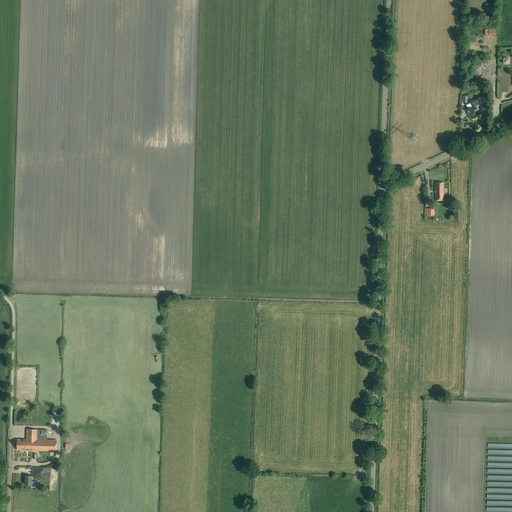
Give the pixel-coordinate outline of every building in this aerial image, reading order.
[(479,104),(479,105),(483,104),(479,97),(476,99),(472,101),(472,100),(465,104),(468,109),(466,110),(469,116),(470,116),(471,119),(475,117),(474,114),(475,113),(473,110),(476,109),(475,106),(479,104)] [(436,188),(435,188),(435,200),(438,200),(444,200),(444,183),(436,183),(436,188)] [(426,217),(434,217),(435,209),(426,209),(426,217)] [(27,430),(27,440),(47,440),(48,430),(27,430)] [(27,440),(17,440),(17,450),(23,450),(23,451),(36,451),(56,451),(57,440),(47,440),(27,440)] [(26,476),(25,481),(24,481),(24,483),(25,484),(25,485),(31,485),(31,487),(36,487),(36,482),(32,482),(32,476),(26,476)]
